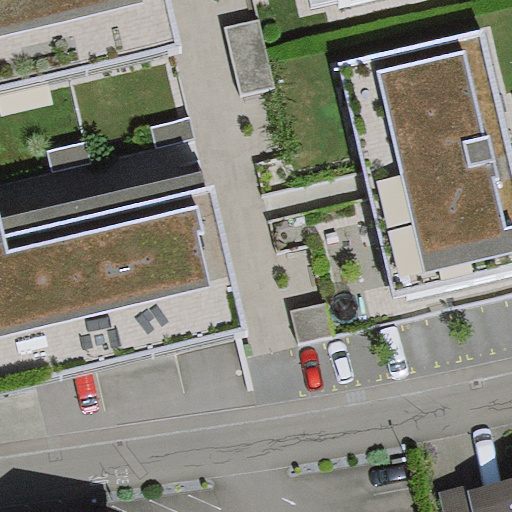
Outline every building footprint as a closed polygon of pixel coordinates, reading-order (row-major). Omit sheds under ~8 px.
[(0,0),(0,94),(166,55),(152,0),(0,0)] [(353,0),(312,0),(315,9),(353,0)] [(260,19),(226,27),(242,93),(275,85),(260,19)] [(511,276),(511,135),(487,26),(337,61),(393,304),(511,276)] [(0,386),(239,332),(205,183),(3,229),(0,214),(0,386)] [(326,305),(292,313),(300,344),(334,336),(326,305)] [(511,511),(511,482),(442,499),(445,511),(511,511)]
